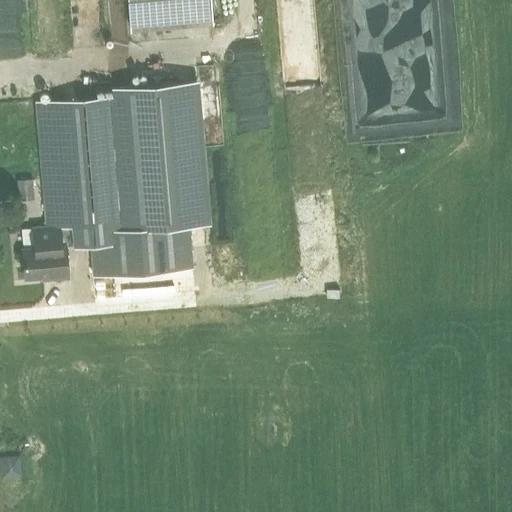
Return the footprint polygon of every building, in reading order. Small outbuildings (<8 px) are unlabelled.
[(209,0),(128,0),(131,29),(211,22),(209,0)] [(0,18),(4,32),(22,27),(16,3),(0,7),(0,18)] [(111,95),(36,101),(47,225),(74,223),(76,243),(91,242),(93,274),(193,265),(189,222),(177,81),(110,87),(111,95)] [(30,168),(18,169),(20,189),(32,188),(30,168)] [(34,245),(22,247),(25,277),(53,274),(53,277),(68,275),(65,244),(76,243),(74,223),(47,225),(33,227),(34,245)] [(12,452),(0,458),(8,472),(19,466),(12,452)]
